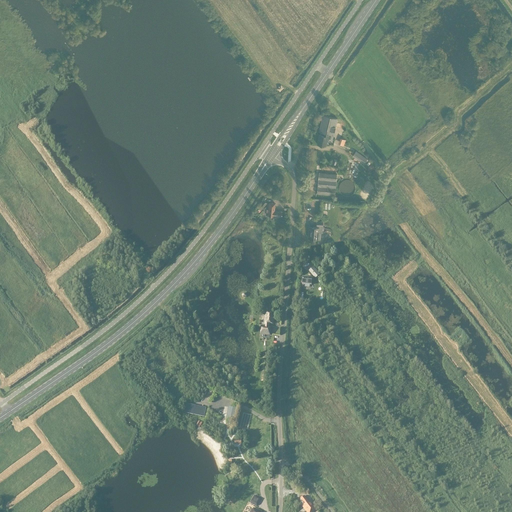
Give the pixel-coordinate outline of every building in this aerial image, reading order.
[(328,141),(329,138),(333,139),(337,118),(323,115),(319,132),(321,133),(320,134),(319,134),(317,144),(326,146),(327,141),(328,141)] [(337,142),(343,144),(346,139),(340,136),(337,142)] [(367,159),(356,151),(352,156),(363,164),(367,159)] [(319,173),(318,184),(317,194),(335,195),(337,174),(319,173)] [(267,203),(263,200),(258,207),(261,210),(267,203)] [(274,210),(275,203),(269,202),(267,215),(269,216),(269,218),(272,218),(272,216),(273,216),(274,215),(282,216),(282,212),(274,211),(274,210)] [(321,233),(320,233),(322,233),(323,226),(323,222),(317,221),(317,226),(317,227),(310,227),(309,239),(320,240),(320,233),(321,233)] [(308,272),(314,279),(319,275),(313,268),(308,272)] [(311,278),(302,278),(301,285),(311,286),(311,278)] [(272,324),(273,315),(266,315),(264,328),(261,328),(261,333),(269,334),(270,324),(272,324)] [(236,409),(227,407),(225,420),(233,422),(236,409)] [(256,506),(259,499),(253,497),(250,504),(256,506)] [(308,502),(304,497),(300,499),(305,505),(302,507),(306,511),(312,511),(315,510),(309,502),(308,502)]
